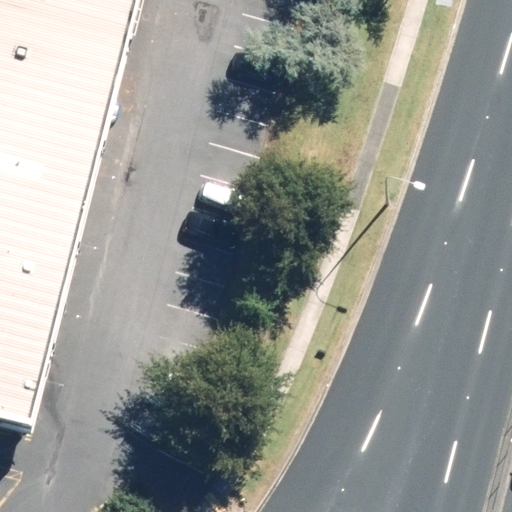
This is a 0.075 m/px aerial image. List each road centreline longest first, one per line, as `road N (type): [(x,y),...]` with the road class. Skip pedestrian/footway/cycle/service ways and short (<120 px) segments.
road 1 (primary): [(319,511),(414,349),(511,98)]
road 2 (secondary): [(430,511),(511,193)]
